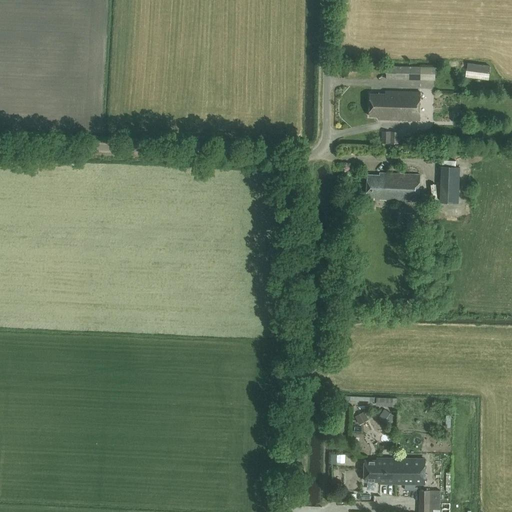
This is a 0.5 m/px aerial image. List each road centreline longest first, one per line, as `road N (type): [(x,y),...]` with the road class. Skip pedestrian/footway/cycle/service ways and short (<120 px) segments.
road 1 (unclassified): [(287,511),(297,157)]
road 2 (unclassified): [(297,157),(0,143)]
road 3 (unclassified): [(297,157),(313,155),(325,141),(329,0)]
